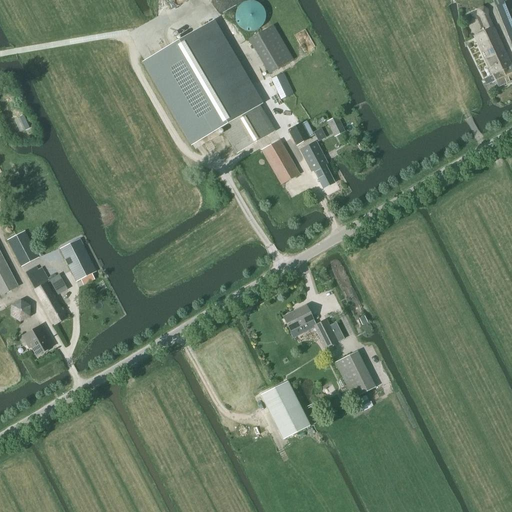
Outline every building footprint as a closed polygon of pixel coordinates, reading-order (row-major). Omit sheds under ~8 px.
[(511,4),(510,1),(509,0),(495,0),(492,1),(511,47),(511,4)] [(265,11),(264,8),(261,5),(259,4),(257,2),(254,1),(250,1),(247,1),(245,2),(242,3),(240,5),(237,8),(236,11),(235,13),(235,16),(235,20),(236,23),(238,25),(239,27),(241,29),(245,31),(248,31),(250,32),(254,31),(257,30),(259,29),(261,27),(263,25),(264,23),(265,20),(266,16),(266,14),(265,11)] [(511,68),(493,28),(488,16),(488,10),(483,6),(476,9),(475,16),(479,19),(485,32),(473,37),(488,68),(485,69),(489,78),(511,68)] [(143,62),(191,145),(221,127),(259,106),(260,105),(211,22),(143,62)] [(269,74),(293,60),(273,26),(249,40),(269,74)] [(489,78),(484,80),(486,86),(495,82),(497,88),(511,81),(511,68),(489,78)] [(281,100),(292,94),(283,74),(271,80),(281,100)] [(274,132),(259,106),(221,127),(236,153),(274,132)] [(331,129),(340,125),(336,118),(327,122),(331,129)] [(296,147),(308,140),(300,124),(287,131),(296,147)] [(325,138),(321,129),(312,134),(317,143),(325,138)] [(279,140),(261,150),(281,185),(299,175),(279,140)] [(325,165),(327,164),(315,142),(300,150),(311,172),(313,171),(323,189),(334,183),(325,165)] [(21,267),(38,258),(24,231),(7,240),(21,267)] [(76,281),(96,271),(79,239),(59,249),(76,281)] [(0,253),(0,295),(17,287),(0,253)] [(35,267),(25,273),(34,290),(36,289),(43,285),(46,284),(45,283),(49,281),(46,277),(41,269),(37,271),(35,267)] [(36,289),(34,290),(43,306),(54,325),(65,318),(54,299),(46,284),(43,285),(36,289)] [(314,327),(310,321),(312,320),(305,306),(283,317),(290,331),(294,338),(314,327)] [(324,348),(337,342),(326,320),(314,326),(324,348)] [(43,335),(45,334),(40,326),(22,336),(27,345),(29,343),(36,356),(43,352),(45,353),(48,351),(48,349),(50,348),(43,335)] [(352,399),(374,388),(356,352),(334,362),(352,399)] [(282,440),(309,426),(287,382),(260,395),(282,440)]
